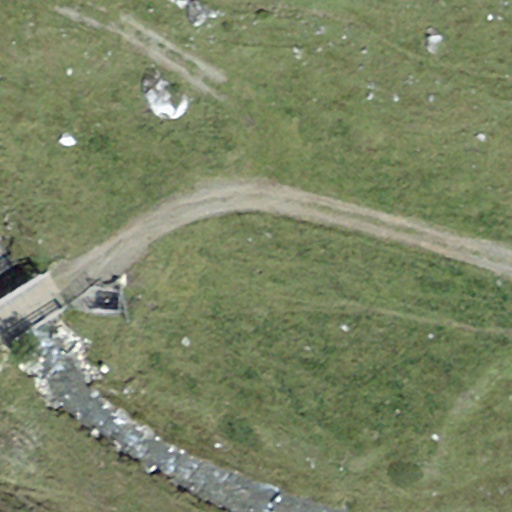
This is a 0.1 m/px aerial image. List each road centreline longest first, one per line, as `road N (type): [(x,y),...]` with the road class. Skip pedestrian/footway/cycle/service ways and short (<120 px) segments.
road 1 (track): [(0,331),(173,217),(234,201),(286,202),(511,255)]
road 2 (track): [(234,201),(266,170),(273,133),(264,102),(104,17),(39,0)]
